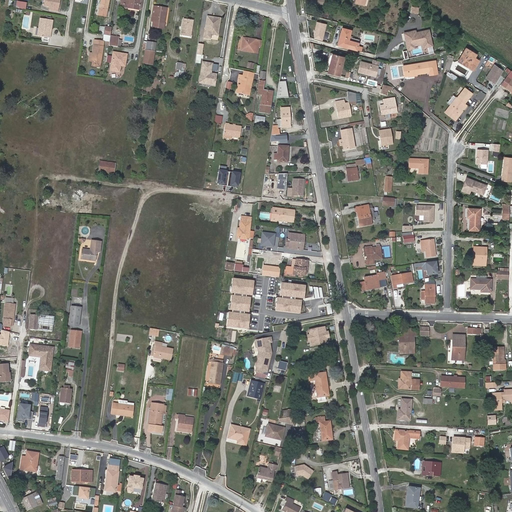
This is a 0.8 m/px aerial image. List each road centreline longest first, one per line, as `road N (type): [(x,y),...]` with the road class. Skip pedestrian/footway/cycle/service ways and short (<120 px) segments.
road 1 (track): [(96,444),(115,297),(143,198),(166,188),(326,207)]
road 2 (secondary): [(346,313),(293,14)]
road 3 (residential): [(256,511),(158,457),(0,432)]
road 4 (secondary): [(380,511),(346,313)]
road 5 (residential): [(446,317),(457,148)]
